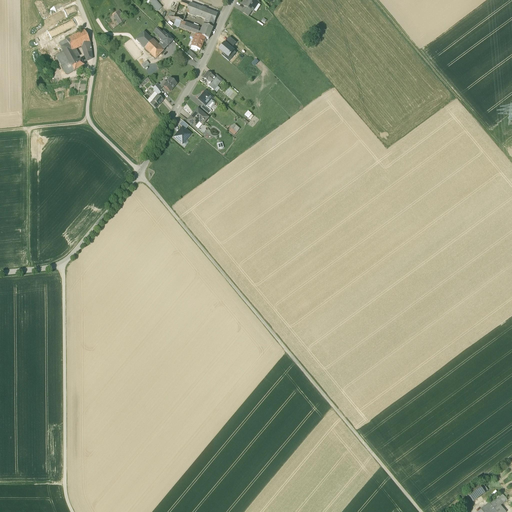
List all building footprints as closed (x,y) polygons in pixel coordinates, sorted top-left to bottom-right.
[(155,0),(146,0),(145,1),(148,4),(149,3),(157,12),(162,8),(155,0)] [(252,0),(247,0),(243,6),(246,8),(252,11),(252,12),(258,3),(255,1),(253,1),(252,0)] [(174,1),(168,17),(173,19),(179,3),(174,1)] [(189,7),(179,3),(173,19),(176,20),(183,23),(186,14),(189,7)] [(217,15),(204,10),(205,9),(202,8),(202,9),(190,4),(189,7),(186,14),(195,17),(195,16),(206,20),(214,23),(217,15)] [(252,11),(246,8),(242,13),(248,17),(252,11)] [(119,11),(113,14),(114,16),(113,17),(116,21),(122,17),(119,11)] [(124,20),(122,17),(116,21),(118,25),(123,23),(122,21),(124,20)] [(183,23),(176,20),(173,27),(195,35),(199,37),(202,32),(183,24),(183,23)] [(202,32),(199,37),(204,39),(208,40),(212,29),(214,23),(206,20),(202,32)] [(84,31),(66,40),(72,52),(82,47),(89,42),(84,31)] [(143,33),(136,41),(144,49),(152,40),(143,33)] [(166,38),(162,35),(158,39),(161,41),(164,44),(167,47),(173,41),(167,36),(166,38)] [(195,35),(191,47),(200,50),(204,39),(199,37),(195,35)] [(237,43),(230,37),(225,43),(232,48),(237,43)] [(72,52),(66,40),(58,45),(63,54),(70,66),(71,65),(77,62),(72,52)] [(152,40),(144,49),(155,59),(163,51),(161,49),(152,40)] [(89,42),(82,47),(86,62),(91,59),(90,45),(89,42)] [(231,49),(232,48),(225,43),(219,50),(224,53),(226,55),(231,49)] [(222,55),(229,61),(235,53),(231,49),(226,55),(224,53),(222,55)] [(195,57),(189,51),(186,54),(192,60),(195,57)] [(70,66),(63,54),(56,58),(65,74),(68,75),(75,72),(71,65),(70,66)] [(77,62),(71,65),(75,72),(84,66),(81,60),(77,62)] [(213,77),(207,72),(203,78),(208,82),(210,84),(208,86),(213,91),(217,87),(220,83),(213,77)] [(166,83),(163,87),(170,92),(176,84),(170,79),(166,83)] [(159,91),(155,86),(152,89),(155,93),(157,95),(158,96),(161,93),(159,91)] [(206,92),(198,100),(204,105),(206,107),(212,99),(213,98),(206,92)] [(147,101),(150,104),(153,101),(157,96),(157,95),(155,93),(147,101)] [(163,100),(157,96),(153,101),(158,106),(163,100)] [(217,103),(212,99),(206,107),(210,110),(211,110),(217,103)] [(158,106),(153,101),(150,104),(155,110),(158,106)] [(206,107),(204,105),(201,108),(207,113),(210,110),(206,107)] [(208,119),(197,109),(187,121),(198,131),(208,119)] [(185,131),(189,127),(182,122),(179,125),(182,128),(185,131)] [(240,129),(235,125),(231,129),(237,133),(240,129)] [(190,135),(185,131),(182,128),(174,138),(182,145),(190,135)] [(479,485),(467,494),(473,502),(485,493),(479,485)] [(497,497),(489,504),(495,511),(505,511),(501,506),(503,505),(497,497)]
